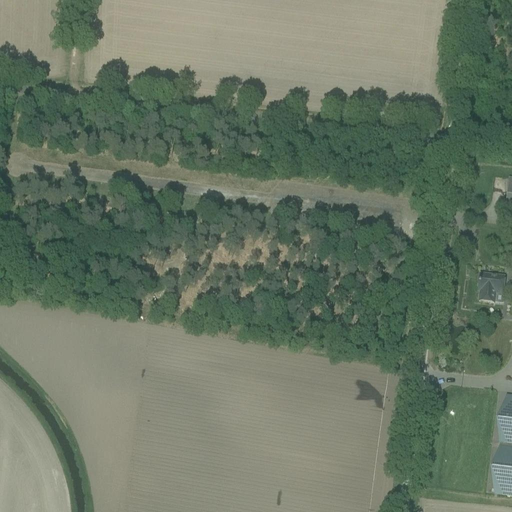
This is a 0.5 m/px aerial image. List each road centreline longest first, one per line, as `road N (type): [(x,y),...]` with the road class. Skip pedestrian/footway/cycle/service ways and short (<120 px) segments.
road 1 (unclassified): [(0,88),(451,142)]
road 2 (unclassified): [(404,511),(451,142)]
road 3 (unclassified): [(451,142),(468,0)]
